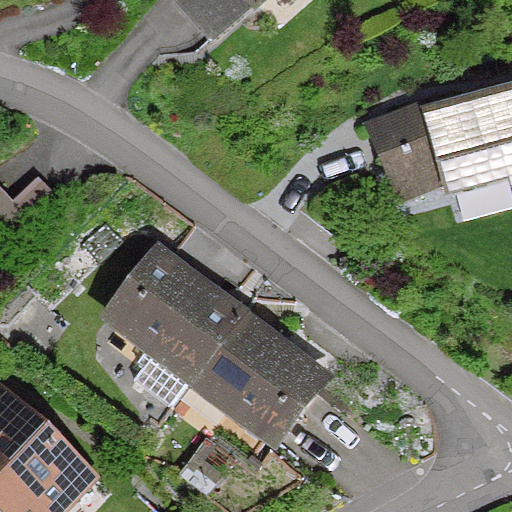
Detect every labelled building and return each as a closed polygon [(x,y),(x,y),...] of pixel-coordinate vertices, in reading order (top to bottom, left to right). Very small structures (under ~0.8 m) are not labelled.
[(419,108),(364,132),(395,202),(440,184),(441,190),(503,173),(507,188),(511,186),(511,97),(424,119),(419,108)] [(0,214),(8,206),(0,197),(0,214)] [(133,302),(112,329),(187,386),(235,323),(150,259),(123,295),(133,302)] [(235,323),(187,386),(261,443),(282,416),(292,423),(319,387),(235,323)] [(28,429),(0,402),(0,479),(34,511),(53,511),(83,481),(48,448),(55,441),(35,422),(28,429)] [(0,511),(34,511),(0,479),(0,511)]
